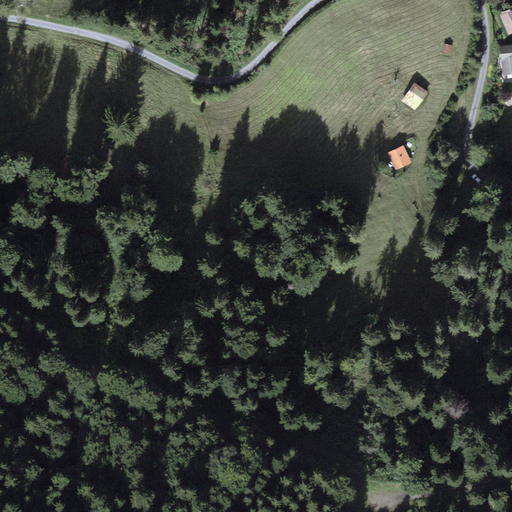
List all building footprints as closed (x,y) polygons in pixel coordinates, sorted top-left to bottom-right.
[(511,9),(511,8),(500,13),(510,34),(511,33),(511,9)] [(452,54),(453,43),(444,43),(444,53),(452,54)] [(511,46),(500,48),(504,76),(511,74),(511,46)] [(416,83),(403,100),(415,110),(428,93),(416,83)] [(404,146),(387,153),(395,170),(411,163),(404,146)]
